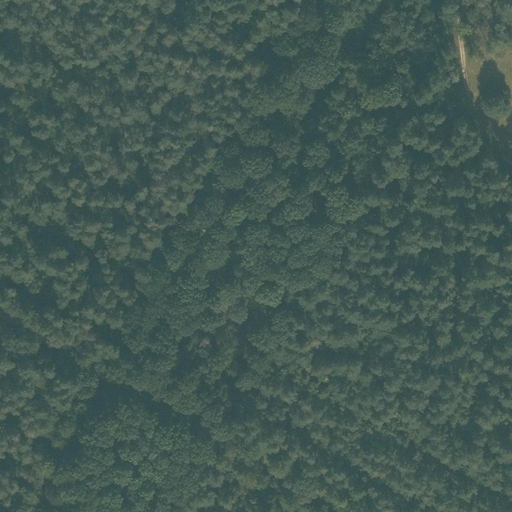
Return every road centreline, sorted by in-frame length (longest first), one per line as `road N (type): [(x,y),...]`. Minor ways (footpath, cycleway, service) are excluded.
road 1 (track): [(332,0),(126,365),(111,377)]
road 2 (track): [(111,377),(338,511)]
road 3 (track): [(111,377),(95,386),(24,511)]
road 4 (track): [(0,315),(111,377)]
